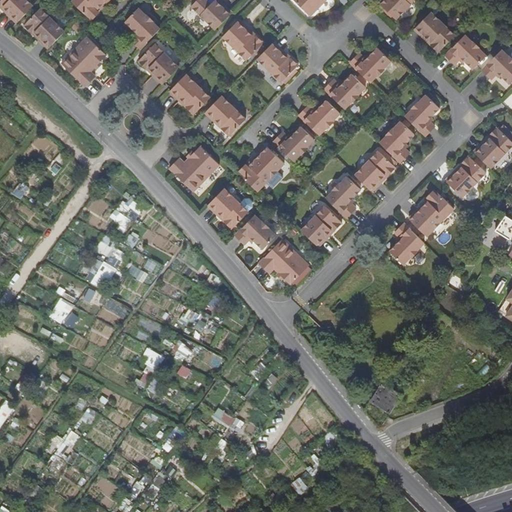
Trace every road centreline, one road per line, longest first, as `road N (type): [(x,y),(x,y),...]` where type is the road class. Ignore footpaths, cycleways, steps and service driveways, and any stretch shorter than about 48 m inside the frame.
road 1 (residential): [(275,325),(457,135),(455,100),(379,26),(360,18),(325,51)]
road 2 (residential): [(275,325),(137,168),(0,41)]
road 3 (residential): [(378,445),(275,325)]
road 4 (residential): [(378,445),(398,428),(492,391),(511,369)]
road 5 (residential): [(235,146),(325,51)]
road 6 (track): [(0,86),(95,170)]
